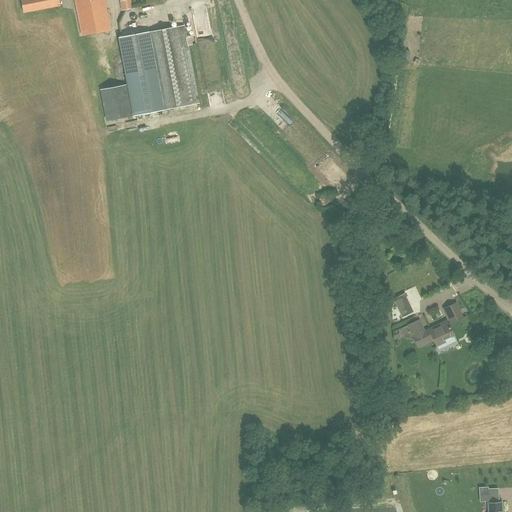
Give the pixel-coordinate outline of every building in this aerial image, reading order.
[(58,0),(21,0),(24,12),(59,5),(58,0)] [(110,29),(104,0),(74,0),(82,35),(110,29)] [(38,12),(36,20),(45,23),(48,15),(38,12)] [(186,36),(184,25),(122,37),(136,115),(199,103),(188,46),(192,45),(191,37),(190,37),(189,36),(186,36)] [(127,84),(102,88),(108,121),(133,117),(127,84)] [(393,299),(402,318),(413,312),(404,294),(393,299)] [(451,324),(465,318),(458,302),(444,308),(451,324)] [(419,319),(407,324),(413,336),(417,346),(433,339),(436,345),(437,345),(439,349),(455,341),(452,335),(453,335),(448,323),(442,326),(441,323),(425,330),(419,319)] [(468,331),(480,337),(484,328),(472,322),(468,331)] [(479,488),(471,488),(472,502),(480,502),(499,500),(498,488),(488,489),(488,487),(479,488)] [(501,511),(501,502),(488,503),(488,511),(501,511)]
